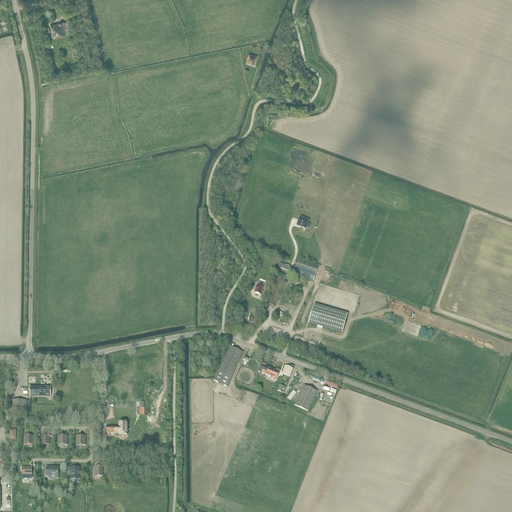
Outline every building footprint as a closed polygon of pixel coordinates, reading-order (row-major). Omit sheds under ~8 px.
[(67,22),(50,25),(53,39),(70,35),(67,22)] [(249,54),(246,62),(255,64),(257,57),(249,54)] [(300,217),(297,226),(306,229),(306,228),(308,229),(310,225),(307,224),(309,220),(300,217)] [(294,267),(292,271),(294,272),(294,274),(314,281),(318,269),(298,261),(296,268),(294,267)] [(277,273),(265,303),(274,307),(286,276),(277,273)] [(255,293),(261,295),(263,291),(262,291),(263,287),(258,285),(257,286),(255,291),(255,292),(255,293)] [(314,304),(309,324),(342,334),(348,314),(314,304)] [(229,347),(213,381),(227,387),(243,353),(229,347)] [(244,357),(241,364),(247,367),(251,360),(244,357)] [(262,363),(258,372),(272,379),(272,380),(275,381),(280,371),(276,369),(275,371),(265,367),(266,364),(262,363)] [(285,365),(282,374),(290,377),(294,369),(285,365)] [(304,385),(294,405),(308,412),(318,392),(304,385)] [(50,387),(31,387),(31,397),(50,397),(50,387)] [(10,400),(10,412),(26,413),(30,413),(31,401),(10,400)] [(118,435),(127,435),(127,423),(118,422),(118,427),(106,427),(106,433),(118,433),(118,435)] [(42,436),(42,443),(49,443),(49,437),(52,437),(52,434),(46,434),(46,436),(42,436)] [(59,436),(59,444),(63,444),(63,445),(67,445),(67,436),(59,436)] [(77,437),(77,444),(81,444),(81,446),(85,446),(85,437),(77,437)] [(32,468),(22,468),(22,475),(22,478),(32,478),(32,475),(32,468)] [(46,468),(46,476),(51,476),(51,473),(56,473),(55,478),(58,478),(58,468),(54,468),(46,468)] [(70,475),(72,475),(72,478),(79,478),(79,468),(70,468),(70,475)]
